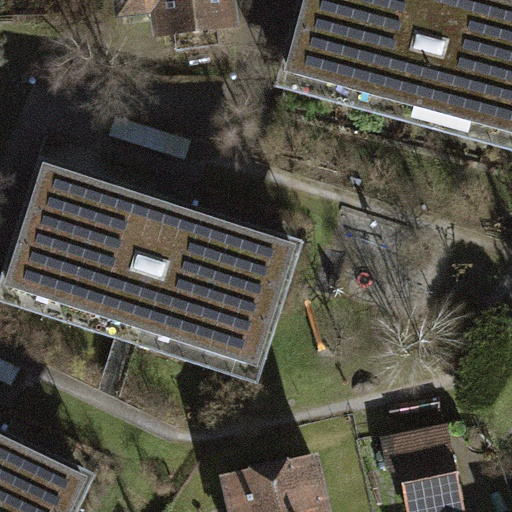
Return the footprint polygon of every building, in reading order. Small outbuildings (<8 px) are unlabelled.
[(121,0),(123,13),(158,8),(161,36),(233,27),(229,0),(121,0)] [(511,5),(491,0),(309,0),(290,73),(511,131),(511,5)] [(46,169),(9,285),(256,364),(294,248),(46,169)] [(0,438),(0,511),(69,511),(85,480),(0,438)] [(328,511),(314,448),(215,470),(224,511),(328,511)] [(402,466),(408,501),(458,491),(451,457),(402,466)]
